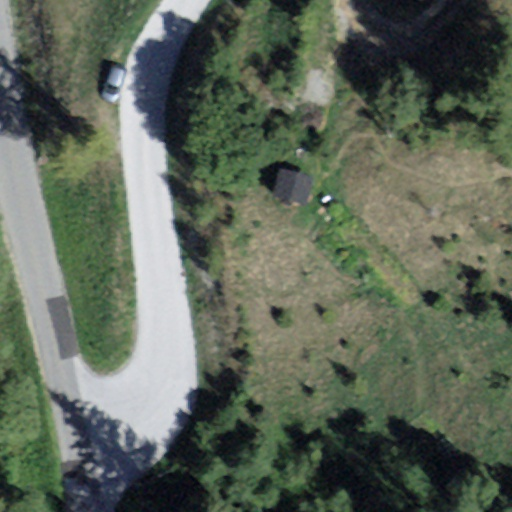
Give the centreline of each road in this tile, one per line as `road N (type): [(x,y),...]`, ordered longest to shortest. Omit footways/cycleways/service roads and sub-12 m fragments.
road 1 (unclassified): [(190,0),(145,60),(146,188),(166,322),(142,392),(75,433)]
road 2 (unclassified): [(75,433),(0,120)]
